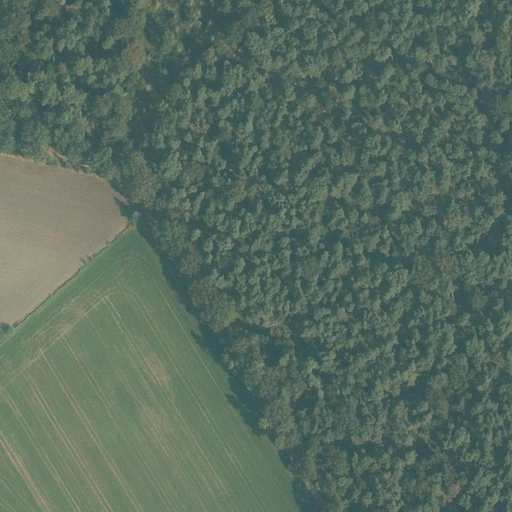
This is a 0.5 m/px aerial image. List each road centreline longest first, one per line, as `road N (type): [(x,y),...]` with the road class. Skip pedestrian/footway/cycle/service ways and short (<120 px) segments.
road 1 (track): [(120,164),(115,170),(327,511)]
road 2 (track): [(281,0),(120,164)]
road 3 (track): [(487,316),(420,511)]
